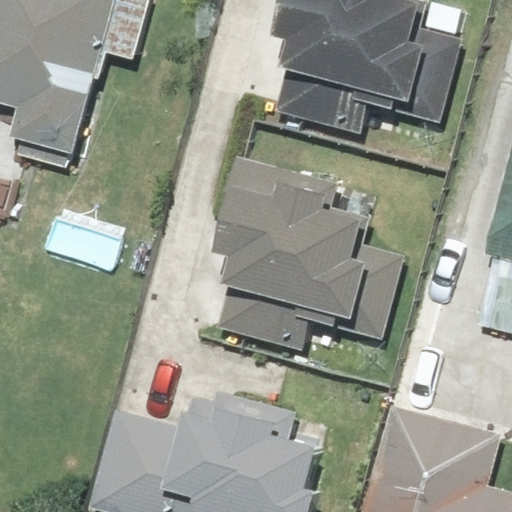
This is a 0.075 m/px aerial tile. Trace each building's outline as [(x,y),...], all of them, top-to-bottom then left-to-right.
[(158,0),(0,0),(0,98),(32,108),(24,133),(81,150),(113,47),(141,55),(158,0)] [(284,0),(277,31),(307,38),(300,67),(411,93),(406,111),(446,120),(466,34),(426,25),(431,0),(284,0)] [(355,178),(249,156),(230,250),(251,254),(244,287),(357,310),(353,332),(394,340),(412,252),(368,243),(377,198),(352,193),(355,178)] [(511,187),(497,247),(505,249),(486,323),(511,329),(511,187)] [(309,408),(210,389),(203,425),(123,409),(103,510),(114,511),(187,511),(188,509),(202,511),(325,511),(330,488),(319,486),(330,433),(305,428),(309,408)] [(510,430),(399,402),(371,511),(511,511),(511,487),(496,483),(510,430)]
